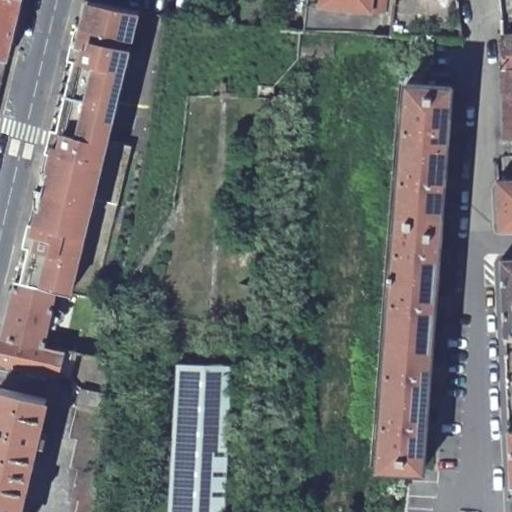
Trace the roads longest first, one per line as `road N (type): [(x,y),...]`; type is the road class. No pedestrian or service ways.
road 1 (residential): [(482,243),(491,511)]
road 2 (residential): [(477,0),(482,243)]
road 3 (secondary): [(53,0),(0,221)]
